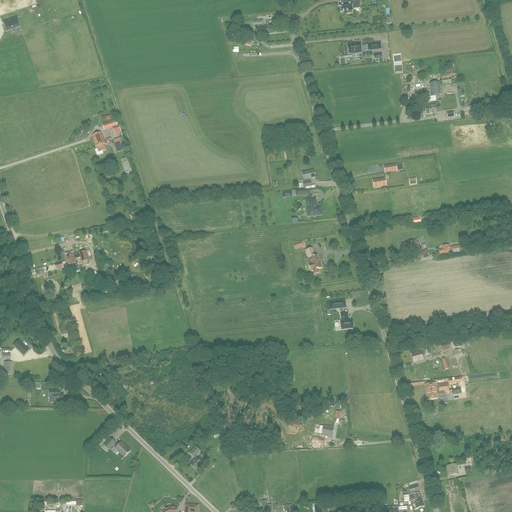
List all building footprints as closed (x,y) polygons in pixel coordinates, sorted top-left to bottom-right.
[(341,10),(341,12),(347,12),(347,14),(353,13),(352,11),(353,11),(353,9),(361,8),(359,0),(354,0),(354,3),(348,3),(343,3),(343,4),(339,5),(339,10),(341,10)] [(6,31),(19,26),(16,18),(3,23),(6,31)] [(263,27),(256,28),(257,35),(275,33),(274,25),(263,27)] [(349,53),(361,52),(360,43),(355,44),(355,45),(348,45),(348,46),(348,47),(348,49),(349,50),(349,53)] [(429,84),(431,97),(435,96),(441,95),(439,82),(429,84)] [(432,102),(433,113),(441,112),(440,104),(440,102),(438,101),(436,101),(435,96),(431,97),(430,97),(431,102),(432,102)] [(426,114),(433,113),(432,102),(431,102),(425,103),(425,104),(425,108),(425,109),(424,109),(424,111),(425,112),(426,111),(426,114)] [(121,131),(119,125),(118,126),(116,120),(102,124),(104,130),(112,127),(114,133),(121,131)] [(96,147),(97,147),(104,144),(103,141),(102,137),(101,133),(92,136),(96,147)] [(115,144),(118,152),(124,150),(122,142),(115,144)] [(106,150),(104,144),(97,147),(97,149),(95,149),(95,150),(97,154),(98,155),(103,154),(103,153),(102,151),(106,150)] [(397,172),(396,164),(384,166),(385,174),(397,172)] [(300,188),(304,187),(311,186),(311,182),(310,182),(310,179),(315,178),(314,170),(302,173),(303,180),(302,180),(303,183),(299,184),(300,188)] [(383,184),(386,183),(385,179),(373,181),(374,188),(383,186),(383,184)] [(309,216),(321,215),(320,208),(316,208),(315,199),(306,200),(307,209),(309,209),(309,216)] [(416,241),(407,243),(403,245),(405,251),(411,250),(413,256),(419,254),(418,248),(416,241)] [(452,253),(451,247),(449,247),(449,245),(442,246),(443,249),(438,250),(439,255),(443,254),(444,255),(452,253)] [(311,264),(309,264),(311,271),(313,271),(318,269),(322,268),(320,262),(319,263),(317,255),(314,256),(312,248),(306,250),(308,258),(309,258),(311,264)] [(422,259),(429,257),(427,249),(420,252),(422,259)] [(76,263),(75,259),(80,258),(81,262),(88,260),(86,252),(79,253),(73,255),(72,252),(65,254),(67,261),(71,260),(72,264),(76,263)] [(69,269),(74,268),(75,272),(79,271),(77,263),(76,263),(72,264),(71,260),(67,261),(69,269)] [(108,286),(119,284),(117,278),(107,280),(108,286)] [(330,310),(346,308),(345,300),(329,302),(330,310)] [(352,321),(352,320),(348,321),(347,314),(341,315),(342,324),(341,325),(342,330),(353,328),(353,326),(353,325),(353,322),(352,321)] [(28,350),(18,340),(13,345),(23,355),(28,350)] [(443,352),(452,349),(449,342),(440,345),(443,352)] [(425,356),(430,354),(428,348),(423,349),(424,353),(422,354),(421,351),(411,354),(414,362),(424,359),(422,356),(424,355),(425,356)] [(11,375),(12,363),(5,362),(4,374),(11,375)] [(439,393),(449,391),(448,383),(438,385),(438,386),(439,393)] [(436,393),(439,393),(438,386),(436,386),(435,384),(425,385),(426,390),(426,391),(428,400),(437,399),(436,393)] [(61,391),(49,391),(49,397),(52,397),(52,402),(63,402),(63,395),(60,394),(61,391)] [(332,437),(333,428),(324,426),(322,436),(332,437)] [(124,457),(130,451),(121,442),(118,445),(115,443),(110,438),(103,445),(108,450),(113,445),(116,447),(115,448),(124,457)] [(196,446),(190,453),(194,458),(201,451),(196,446)] [(190,465),(196,470),(204,461),(206,463),(209,459),(203,453),(200,457),(198,459),(197,458),(190,465)] [(454,475),(458,474),(456,466),(456,464),(446,466),(449,476),(454,475)] [(411,494),(419,492),(417,485),(409,487),(411,494)] [(403,495),(404,503),(408,502),(408,506),(412,506),(409,495),(403,495)] [(421,498),(417,499),(417,497),(411,499),(413,505),(415,504),(416,508),(424,506),(421,498)]
